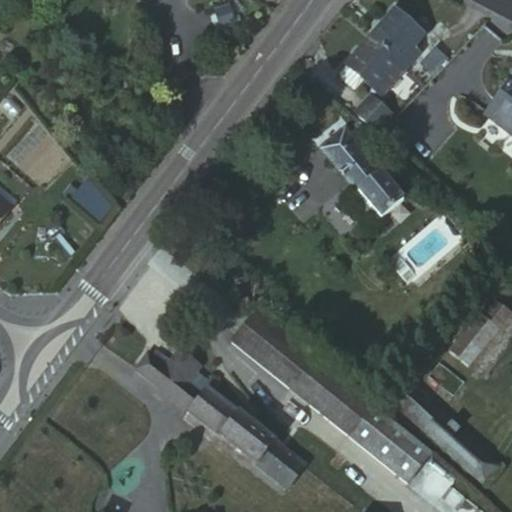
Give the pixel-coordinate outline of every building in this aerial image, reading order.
[(354,40),(389,70),(400,55),(395,50),(404,38),(378,13),(354,40)] [(432,59),(446,42),(438,34),(423,51),(432,59)] [(375,87),(389,70),(354,40),(329,67),(346,82),(357,92),(368,80),(375,87)] [(346,82),(329,67),(321,74),(321,79),(336,92),(339,91),(346,82)] [(511,85),(504,78),(474,115),(511,147),(511,85)] [(365,100),(375,87),(368,80),(357,92),(365,100)] [(374,120),(354,102),(341,118),(360,135),(374,120)] [(340,198),(364,227),(387,207),(324,134),(301,154),(340,198)] [(100,225),(115,208),(87,182),(71,198),(100,225)] [(353,236),(364,227),(340,198),(328,207),(353,236)] [(480,276),(490,264),(483,258),(473,270),(480,276)] [(224,348),(287,394),(290,390),(310,362),(248,314),(224,348)] [(506,344),(473,316),(433,365),(452,380),(456,375),(471,389),(506,344)] [(147,354),(135,369),(188,409),(184,420),(284,495),(305,466),(279,446),(285,438),(206,378),(212,369),(189,352),(173,373),(147,354)] [(310,362),(290,390),(408,485),(434,452),(310,362)] [(488,487),(505,467),(416,385),(398,407),(488,487)]
